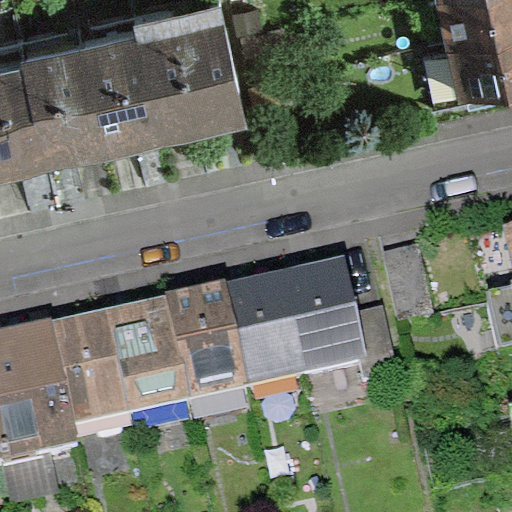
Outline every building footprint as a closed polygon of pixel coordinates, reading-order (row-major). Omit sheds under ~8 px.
[(179,121),(241,108),(217,0),(203,0),(188,3),(190,14),(138,25),(160,126),(179,121)] [(511,0),(444,0),(452,35),(511,22),(511,0)] [(467,83),(470,98),(507,90),(504,76),(511,73),(511,22),(452,35),(463,84),(467,83)] [(82,38),(104,138),(117,135),(160,126),(138,25),(82,38)] [(104,138),(82,38),(24,51),(26,57),(46,151),(58,148),(104,138)] [(0,63),(0,160),(1,161),(46,151),(26,57),(0,63)] [(397,324),(429,317),(416,258),(384,266),(397,324)] [(291,286),(283,288),(302,376),(359,363),(363,382),(396,375),(382,311),(352,318),(342,275),(306,283),(305,279),(295,281),(290,282),(291,286)] [(283,288),(248,296),(247,292),(236,294),(232,295),(233,299),(225,301),(244,389),(302,376),(283,288)] [(244,389),(225,301),(190,308),(189,304),(179,307),(174,308),(175,312),(167,313),(186,401),(244,389)] [(117,320),(117,324),(109,326),(128,414),(186,401),(167,313),(132,321),(132,317),(121,319),(117,320)] [(109,326),(74,334),(74,330),(64,332),(59,333),(59,337),(51,339),(70,427),(71,426),(128,414),(109,326)] [(75,449),(70,427),(51,339),(0,350),(0,455),(33,448),(35,458),(75,449)]
